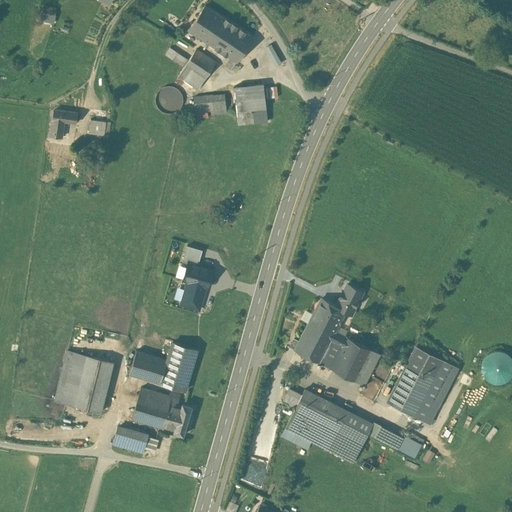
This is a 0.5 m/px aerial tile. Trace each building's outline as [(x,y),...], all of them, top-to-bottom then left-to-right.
[(250,30),(205,0),(204,0),(188,25),(233,55),(250,30)] [(57,8),(44,5),(41,19),(53,22),(57,8)] [(200,82),(216,56),(197,45),(192,53),(173,41),(166,49),(186,60),(179,69),(200,82)] [(264,79),(235,82),(239,120),(269,117),(264,79)] [(267,96),(277,95),(277,84),(266,85),(267,96)] [(182,101),(182,98),(182,95),(181,93),(180,91),(178,89),(176,87),(173,86),(171,85),(168,85),(165,85),(163,86),(161,88),(159,90),(157,92),(156,94),(156,97),(156,99),(156,102),(157,105),(159,107),(161,109),(163,110),(165,111),(168,111),(171,111),(173,110),(176,109),(178,108),(180,106),(181,103),(182,101)] [(226,87),(196,89),(197,108),(209,107),(209,112),(227,110),(226,87)] [(78,111),(54,108),(50,134),(61,136),(64,120),(76,121),(78,111)] [(111,121),(90,118),(89,132),(109,134),(111,121)] [(188,261),(198,264),(202,249),(187,244),(182,260),(188,262),(188,261)] [(198,264),(188,261),(188,262),(183,279),(187,280),(181,303),(199,309),(206,285),(207,286),(212,268),(198,264)] [(324,295),(298,349),(363,380),(377,350),(338,331),(349,307),(324,295)] [(197,348),(173,340),(167,359),(160,381),(185,389),(197,348)] [(415,345),(387,398),(414,412),(442,359),(415,345)] [(511,374),(511,362),(504,346),(478,357),(490,384),(511,374)] [(86,354),(67,349),(55,398),(74,403),(77,393),(84,364),(86,354)] [(167,359),(136,349),(129,372),(160,381),(167,359)] [(113,361),(86,354),(84,364),(111,371),(113,361)] [(111,371),(84,364),(77,393),(104,400),(111,371)] [(315,437),(333,446),(353,405),(307,383),(303,392),(290,385),(282,401),(296,408),(284,434),(310,447),(315,437)] [(141,386),(132,416),(140,419),(147,394),(169,401),(171,396),(178,398),(180,393),(171,390),(170,395),(141,386)] [(104,400),(77,393),(74,403),(101,410),(104,400)] [(169,401),(147,394),(140,419),(161,425),(174,428),(174,431),(183,433),(185,427),(192,404),(183,401),(182,404),(177,402),(177,403),(169,401)] [(397,447),(403,435),(375,419),(368,431),(397,447)] [(148,434),(117,426),(113,442),(143,451),(148,434)] [(447,475),(452,466),(447,463),(442,472),(447,475)] [(236,511),(239,496),(230,494),(227,509),(236,511)] [(266,506),(260,503),(258,505),(257,505),(255,509),(256,510),(255,511),(278,511),(273,510),(274,509),(267,505),(266,506)]
